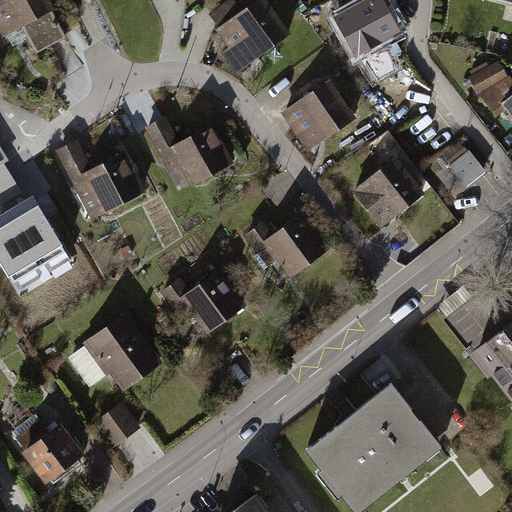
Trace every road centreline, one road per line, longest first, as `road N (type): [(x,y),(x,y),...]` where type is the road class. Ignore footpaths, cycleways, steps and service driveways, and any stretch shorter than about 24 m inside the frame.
road 1 (residential): [(84,109),(168,70),(203,73),(232,87),(407,300)]
road 2 (residential): [(426,0),(418,48),(511,176)]
road 3 (tertiary): [(407,300),(246,427)]
road 4 (tertiary): [(246,427),(130,511)]
